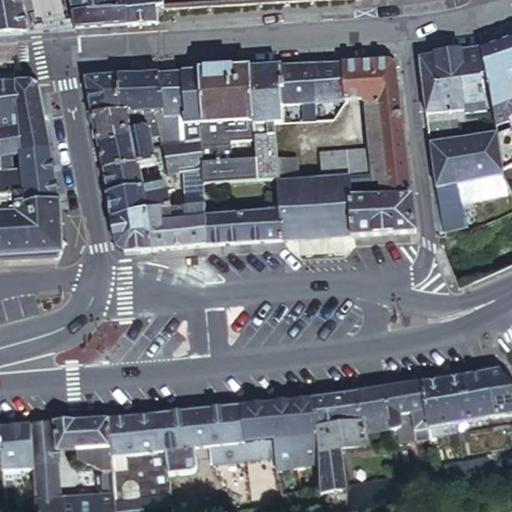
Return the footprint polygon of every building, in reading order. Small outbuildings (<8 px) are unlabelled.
[(26,26),(21,0),(0,0),(0,34),(20,34),(26,26)] [(70,0),(74,15),(115,12),(113,0),(70,0)] [(157,27),(156,11),(161,11),(160,0),(113,0),(115,12),(74,15),(77,31),(157,27)] [(160,0),(161,11),(310,3),(309,0),(160,0)] [(511,37),(511,38),(478,50),(491,113),(494,128),(511,118),(511,37)] [(491,113),(478,50),(473,51),(485,114),(491,113)] [(485,114),(473,51),(435,57),(438,79),(445,82),(446,97),(451,96),(454,115),(463,113),(464,117),(474,116),(475,120),(478,139),(496,137),(494,128),(491,113),(485,114)] [(446,97),(445,82),(438,79),(435,57),(418,60),(427,139),(457,136),(454,115),(451,96),(446,97)] [(387,63),(357,64),(359,103),(362,106),(363,109),(372,180),(372,184),(383,185),(385,200),(409,198),(393,67),(387,63)] [(357,64),(342,65),(343,104),(359,103),(357,64)] [(343,104),(342,65),(280,68),(282,106),(301,106),(302,123),(314,123),(315,113),(315,105),(343,104)] [(282,106),(280,68),(250,70),(252,143),(253,163),(253,183),(276,181),(276,166),(274,125),(283,124),(282,106)] [(201,186),(253,183),(253,163),(230,163),(231,145),(252,143),(250,70),(198,73),(198,89),(194,90),(197,140),(182,142),(182,132),(160,137),(161,140),(170,176),(180,174),(199,170),(201,186)] [(197,140),(194,90),(198,89),(198,73),(179,75),(181,112),(182,132),(182,142),(197,140)] [(181,112),(179,75),(156,76),(159,103),(161,105),(161,113),(181,112)] [(161,113),(161,105),(159,103),(156,76),(117,79),(119,116),(130,115),(143,114),(155,113),(161,113)] [(119,116),(117,79),(85,81),(91,117),(119,116)] [(0,127),(5,158),(9,157),(19,156),(49,151),(39,89),(31,84),(0,85),(0,127)] [(182,132),(181,112),(161,113),(155,113),(160,137),(182,132)] [(160,137),(155,113),(143,114),(145,134),(152,141),(161,140),(160,137)] [(324,113),(315,113),(314,123),(325,122),(324,113)] [(458,143),(478,139),(475,120),(474,116),(464,117),(463,113),(454,115),(457,136),(458,143)] [(143,114),(130,115),(133,136),(145,134),(143,114)] [(96,142),(133,136),(130,115),(119,116),(91,117),(96,142)] [(511,118),(494,128),(496,137),(499,155),(502,171),(511,166),(511,118)] [(0,127),(0,172),(11,171),(10,168),(9,157),(5,158),(0,127)] [(133,136),(96,142),(97,149),(152,141),(145,134),(133,136)] [(457,136),(427,139),(430,162),(499,155),(496,137),(478,139),(458,143),(457,136)] [(152,141),(97,149),(101,172),(157,166),(152,141)] [(49,151),(19,156),(20,163),(50,158),(49,151)] [(347,182),(365,181),(363,153),(319,156),(320,183),(347,182)] [(59,205),(50,158),(20,163),(19,156),(9,157),(10,168),(21,167),(23,178),(0,180),(0,196),(16,196),(17,206),(27,205),(28,209),(59,205)] [(292,165),(276,166),(276,181),(277,186),(293,185),(292,165)] [(166,187),(157,166),(101,172),(106,198),(166,187)] [(202,196),(201,186),(199,170),(180,174),(182,198),(202,196)] [(504,178),(434,191),(440,244),(466,236),(462,218),(457,219),(455,212),(509,196),(504,178)] [(365,181),(347,182),(348,201),(385,200),(383,185),(372,184),(372,180),(365,181)] [(348,201),(347,182),(320,183),(293,185),(277,186),(278,213),(280,243),(308,241),(351,239),(348,201)] [(173,212),(170,196),(166,187),(106,198),(110,222),(159,214),(173,212)] [(0,260),(52,258),(51,250),(66,248),(59,205),(28,209),(27,205),(17,206),(16,196),(0,196),(0,260)] [(207,247),(280,243),(278,213),(242,215),(204,217),(202,196),(182,198),(184,210),(178,211),(181,227),(162,231),(159,214),(110,222),(115,248),(125,254),(207,247)] [(413,235),(409,198),(385,200),(348,201),(351,239),(413,235)] [(66,248),(51,250),(52,258),(62,257),(66,248)] [(511,414),(511,388),(501,375),(493,376),(474,379),(479,403),(504,400),(506,415),(511,414)] [(451,382),(420,387),(427,428),(506,415),(504,400),(479,403),(474,379),(451,382)] [(427,428),(420,387),(403,389),(384,392),(388,419),(391,431),(394,431),(395,438),(399,438),(398,427),(401,426),(399,415),(413,413),(416,431),(413,432),(413,435),(414,439),(426,437),(425,429),(427,428)] [(388,419),(384,392),(373,394),(367,395),(371,421),(388,419)] [(371,421),(367,395),(358,396),(364,435),(391,431),(388,419),(371,421)] [(364,435),(358,396),(343,398),(312,403),(319,482),(337,480),(333,452),(339,451),(366,445),(364,435)] [(319,482),(312,403),(298,404),(268,408),(264,408),(221,412),(206,413),(210,448),(215,447),(217,463),(276,454),(279,472),(308,469),(310,481),(238,489),(240,510),(290,501),(289,497),(321,491),(319,482)] [(210,448),(206,413),(184,416),(155,419),(158,452),(164,451),(165,467),(189,464),(188,450),(210,448)] [(413,413),(399,415),(401,426),(398,427),(399,438),(413,435),(413,432),(416,431),(413,413)] [(173,511),(172,495),(151,497),(150,492),(145,493),(143,474),(152,473),(153,479),(167,477),(165,467),(164,451),(158,452),(155,419),(111,422),(115,511),(173,511)] [(115,511),(111,422),(56,426),(31,428),(33,470),(34,511),(115,511)] [(17,429),(0,429),(0,434),(2,477),(3,511),(10,511),(9,480),(20,479),(20,471),(33,470),(31,428),(17,429)] [(343,479),(339,451),(333,452),(337,480),(343,479)] [(443,464),(446,485),(453,484),(452,477),(460,476),(458,464),(485,459),(485,456),(443,464)] [(485,459),(458,464),(460,476),(452,477),(453,484),(489,477),(485,459)] [(422,474),(344,488),(347,511),(355,511),(377,508),(375,500),(438,488),(433,461),(421,464),(422,474)] [(152,473),(143,474),(145,493),(150,492),(151,497),(172,495),(168,488),(167,477),(153,479),(152,473)]
